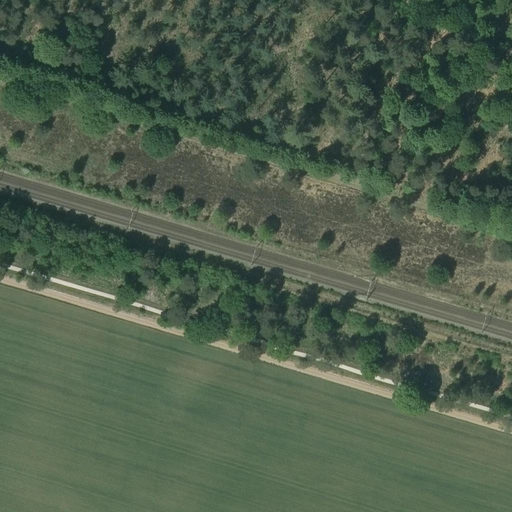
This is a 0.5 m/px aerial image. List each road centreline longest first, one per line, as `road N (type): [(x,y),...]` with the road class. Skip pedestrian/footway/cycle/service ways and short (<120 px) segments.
road 1 (track): [(511,431),(0,279)]
road 2 (track): [(511,233),(0,83)]
